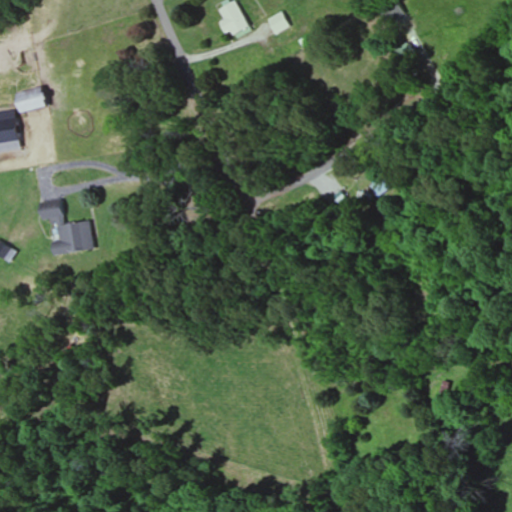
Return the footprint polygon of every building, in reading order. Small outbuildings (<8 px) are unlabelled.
[(221,11),(235,37),(253,27),(239,1),(221,11)] [(272,21),(281,35),(295,27),(286,12),(272,21)] [(20,94),(26,115),(53,108),(48,88),(20,94)] [(372,188),(384,198),(393,188),(381,177),(372,188)] [(97,250),(93,222),(68,225),(64,200),(43,203),(46,222),(57,220),(59,240),(55,240),(57,256),(97,250)] [(443,399),(452,400),(453,383),(444,382),(443,399)]
